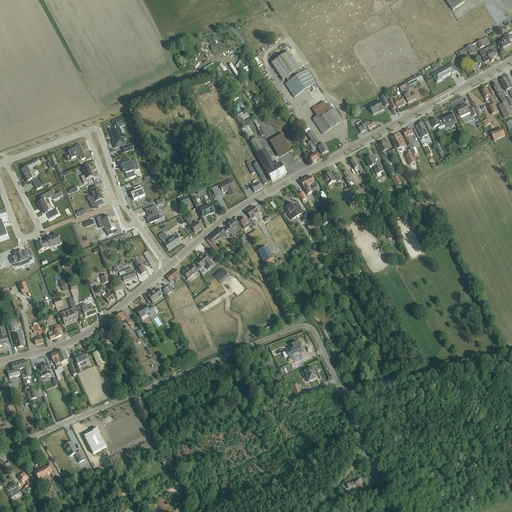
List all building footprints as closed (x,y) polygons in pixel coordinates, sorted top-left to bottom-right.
[(445,0),(453,11),(468,0),(445,0)] [(498,48),(499,49),(499,50),(500,50),(501,50),(502,49),(503,49),(504,49),(505,48),(506,48),(506,47),(508,46),(511,45),(509,41),(510,41),(511,40),(510,39),(509,38),(510,38),(510,37),(509,35),(508,34),(507,35),(504,37),(505,38),(505,40),(504,40),(503,41),(504,41),(501,43),(500,44),(501,45),(499,46),(499,47),(498,47),(498,48)] [(470,56),(476,53),(472,46),(466,49),(468,52),(470,56)] [(493,59),(496,57),(495,55),(498,54),(494,46),(480,53),(485,63),(491,60),(492,62),(494,61),(493,59)] [(282,80),(299,69),(288,53),(271,64),(282,80)] [(203,66),(214,59),(213,57),(202,65),(203,66)] [(213,63),(216,62),(215,60),(203,65),(205,70),(214,66),(213,63)] [(452,76),(457,73),(453,64),(433,75),(437,84),(443,81),(442,80),(451,75),(452,76)] [(294,98),(315,83),(307,70),(285,85),(294,98)] [(415,78),(407,82),(408,83),(405,85),(404,83),(398,86),(401,91),(400,91),(403,97),(405,96),(408,103),(416,99),(414,95),(411,97),(409,94),(410,86),(418,82),(421,88),(426,86),(421,75),(416,78),(415,77),(415,78)] [(511,97),(511,89),(510,86),(509,86),(506,79),(501,82),(506,92),(509,91),(511,97)] [(505,120),(511,116),(511,113),(507,103),(503,94),(501,90),(498,84),(493,86),(496,93),(498,92),(499,95),(498,96),(500,100),(501,99),(503,105),(499,107),(505,120)] [(492,115),(498,112),(495,105),(496,105),(491,96),(490,96),(487,89),(482,92),(486,100),(489,99),(493,106),(489,108),(492,115)] [(380,98),(385,107),(389,105),(384,96),(380,98)] [(398,96),(393,99),(394,101),(398,109),(405,105),(401,98),(399,99),(398,96)] [(390,98),(387,99),(389,102),(393,110),(396,108),(393,100),(391,101),(390,98)] [(369,107),(373,116),(380,112),(380,113),(384,111),(379,101),(369,107)] [(323,135),(342,121),(334,109),(330,111),(324,102),(312,110),(317,117),(313,120),(323,135)] [(244,109),(241,103),(234,107),(237,113),(244,109)] [(461,107),(456,109),(460,116),(457,117),(461,125),(463,124),(461,119),(471,115),(469,112),(466,105),(461,107)] [(240,116),(242,121),(250,117),(248,112),(240,116)] [(437,119),(431,121),(434,128),(438,126),(439,127),(445,125),(447,129),(448,129),(449,129),(450,129),(451,128),(452,128),(452,127),(453,127),(454,126),(454,125),(453,123),(456,122),(452,113),(441,118),(442,119),(438,121),(437,119)] [(294,127),(300,123),(296,116),(289,120),(294,127)] [(125,139),(124,135),(122,136),(119,127),(125,125),(123,119),(113,123),(115,128),(114,129),(110,130),(112,136),(113,136),(115,142),(113,142),(115,148),(125,145),(123,140),(125,139)] [(369,130),(376,126),(373,122),(369,124),(367,121),(362,124),(358,127),(361,132),(365,130),(368,128),(369,130)] [(422,138),(429,135),(423,123),(416,127),(422,138)] [(248,125),(242,129),(247,138),(257,155),(257,156),(266,172),(267,172),(273,182),(286,174),(280,164),(274,167),(264,151),(256,138),(254,135),(253,135),(248,125)] [(494,142),(505,136),(502,129),(491,134),(494,142)] [(418,155),(418,154),(418,153),(416,148),(414,143),(412,144),(409,136),(413,134),(410,130),(403,133),(409,145),(408,146),(411,150),(414,156),(414,155),(415,157),(418,155)] [(321,146),(311,131),(307,134),(317,149),(318,148),(322,155),(327,152),(324,145),(321,146)] [(271,140),(280,159),(293,152),(283,134),(271,140)] [(397,136),(392,139),(395,145),(394,145),(397,150),(403,147),(400,142),(402,141),(400,137),(398,138),(397,136)] [(389,156),(392,155),(385,143),(379,146),(385,158),(389,156)] [(133,147),(132,144),(128,146),(126,146),(122,148),(123,150),(125,153),(134,150),(133,147)] [(80,145),(75,147),(76,148),(75,148),(68,151),(68,152),(69,154),(70,155),(67,156),(66,157),(66,159),(67,161),(71,160),(76,158),(79,157),(81,161),(82,160),(85,159),(82,152),(80,145)] [(416,162),(411,152),(405,155),(410,165),(416,162)] [(312,163),(317,160),(313,153),(308,156),(312,163)] [(377,175),(384,172),(379,162),(376,163),(373,157),(366,160),(370,169),(373,167),(377,175)] [(124,164),(121,165),(123,169),(124,169),(128,179),(136,176),(134,171),(135,170),(134,166),(138,165),(135,159),(130,161),(128,158),(123,161),(124,164)] [(22,170),(22,171),(23,173),(24,175),(23,175),(23,176),(24,176),(24,175),(25,176),(25,177),(24,177),(25,177),(25,178),(26,178),(26,179),(25,179),(25,180),(26,179),(27,180),(26,181),(27,181),(27,182),(28,182),(32,180),(32,181),(33,182),(35,181),(38,180),(37,178),(36,177),(35,178),(35,177),(34,178),(32,175),(33,174),(32,171),(31,169),(33,168),(37,165),(40,164),(39,162),(38,160),(34,162),(29,164),(25,166),(25,167),(26,168),(25,169),(24,170),(22,170)] [(361,175),(365,173),(361,166),(360,167),(356,160),(350,163),(354,170),(356,173),(359,171),(361,175)] [(252,174),(255,173),(249,162),(246,163),(252,174)] [(257,163),(253,165),(259,175),(264,185),(268,183),(262,173),(257,163)] [(81,177),(82,181),(84,184),(85,183),(87,183),(87,181),(86,180),(90,178),(93,177),(89,167),(85,168),(81,170),(83,173),(84,176),(82,177),(81,177)] [(333,176),(331,173),(327,175),(324,177),(326,180),(325,180),(326,183),(327,182),(329,185),(337,181),(338,183),(341,181),(338,174),(334,176),(333,176)] [(308,186),(309,186),(311,185),(313,190),(317,188),(314,182),(313,183),(310,177),(305,180),(306,181),(308,184),(308,185),(308,186)] [(402,184),(398,177),(394,179),(398,186),(400,185),(402,184)] [(253,185),(251,186),(255,192),(261,189),(258,182),(256,180),(252,183),(253,184),(253,185)] [(308,184),(306,181),(305,180),(300,182),(307,195),(312,193),(309,186),(308,186),(308,185),(308,184)] [(230,195),(235,193),(233,189),(234,189),(230,181),(220,186),(223,194),(228,191),(230,195)] [(132,196),(134,201),(145,196),(142,190),(141,190),(140,186),(135,188),(134,189),(134,190),(134,191),(135,192),(133,193),(132,194),(133,195),(133,196),(132,196)] [(212,190),(215,197),(222,194),(219,189),(218,190),(217,188),(218,187),(212,190)] [(89,202),(91,206),(92,209),(98,206),(97,202),(96,202),(100,201),(102,200),(103,200),(101,195),(98,189),(98,188),(94,189),(90,191),(91,193),(92,195),(94,200),(91,201),(89,202)] [(345,190),(353,203),(356,201),(349,188),(345,190)] [(358,188),(353,191),(356,196),(357,196),(358,198),(361,197),(360,194),(362,193),(358,188)] [(43,201),(38,203),(44,214),(52,210),(47,199),(55,195),(52,191),(41,197),(43,201)] [(179,200),(182,206),(189,203),(187,198),(179,200)] [(213,204),(201,209),(204,217),(216,212),(213,204)] [(292,204),(284,209),(291,220),(296,218),(295,216),(297,214),(298,216),(303,213),(298,205),(294,207),(292,204)] [(146,210),(145,210),(146,214),(147,214),(149,218),(147,219),(149,224),(161,219),(155,206),(146,210)] [(253,206),(245,212),(250,219),(251,220),(256,216),(256,215),(258,214),(253,206)] [(106,215),(96,219),(98,223),(102,222),(106,233),(107,232),(109,236),(108,236),(113,235),(111,231),(115,229),(110,217),(107,219),(106,215)] [(195,233),(201,229),(197,223),(193,225),(192,223),(190,218),(187,219),(189,224),(191,227),(195,233)] [(245,219),(240,222),(242,224),(241,225),(245,230),(247,228),(250,226),(253,229),(256,227),(251,220),(250,219),(247,221),(245,219)] [(325,227),(332,223),(329,219),(322,224),(325,227)] [(309,230),(315,227),(311,220),(307,222),(309,225),(306,226),(309,230)] [(221,229),(207,241),(217,253),(219,252),(213,244),(224,235),(226,237),(229,234),(234,235),(240,229),(232,221),(226,226),(228,228),(223,231),(221,229)] [(176,235),(170,240),(168,238),(164,233),(159,237),(162,242),(163,242),(164,244),(169,251),(181,243),(176,235)] [(42,242),(36,245),(39,252),(49,247),(50,248),(56,245),(56,246),(61,244),(57,235),(46,239),(47,241),(43,242),(42,242)] [(273,259),(267,247),(258,252),(264,264),(266,263),(273,259)] [(16,257),(10,259),(13,265),(18,262),(19,264),(27,260),(27,259),(32,257),(30,251),(24,253),(24,252),(15,256),(16,257)] [(150,265),(153,263),(147,252),(144,254),(150,265)] [(209,262),(210,262),(203,254),(201,257),(196,262),(201,269),(205,266),(208,270),(212,266),(209,262)] [(132,259),(134,262),(137,268),(141,275),(147,273),(143,266),(141,267),(137,259),(137,260),(135,257),(132,259)] [(145,267),(152,274),(155,270),(148,263),(145,267)] [(184,270),(182,273),(188,280),(196,273),(196,272),(198,270),(193,265),(191,267),(191,266),(185,271),(184,270)] [(216,276),(222,282),(227,278),(226,276),(229,274),(224,268),(216,276)] [(126,275),(122,276),(122,277),(123,279),(124,282),(135,277),(133,272),(133,273),(131,269),(125,271),(126,275)] [(177,277),(180,275),(175,270),(168,275),(170,277),(167,279),(170,283),(175,279),(177,281),(179,279),(177,277)] [(138,278),(126,280),(128,289),(140,286),(138,278)] [(59,282),(63,292),(68,290),(64,280),(59,282)] [(25,282),(19,285),(23,294),(29,293),(25,282)] [(163,290),(167,296),(174,291),(169,285),(163,290)] [(9,295),(7,288),(0,290),(0,292),(2,297),(9,295)] [(153,303),(162,296),(158,290),(148,296),(152,303),(153,303)] [(109,304),(115,300),(108,292),(106,294),(105,293),(101,295),(109,304)] [(61,299),(53,302),(55,307),(63,305),(61,299)] [(75,317),(78,315),(73,300),(69,301),(73,312),(62,316),(65,325),(77,321),(75,317)] [(76,308),(80,317),(84,315),(85,318),(96,313),(95,311),(96,311),(95,310),(94,308),(93,308),(92,306),(92,305),(87,307),(85,304),(79,307),(76,308)] [(155,307),(152,309),(151,306),(148,308),(145,305),(142,307),(142,308),(136,311),(141,318),(147,314),(148,316),(155,312),(156,314),(158,312),(155,307)] [(132,322),(124,312),(115,319),(119,324),(121,322),(123,325),(127,322),(128,324),(132,322)] [(34,327),(31,328),(32,331),(35,330),(35,332),(37,332),(38,336),(42,335),(40,326),(39,326),(38,323),(33,324),(34,327)] [(51,329),(53,335),(49,336),(50,340),(62,336),(60,333),(62,333),(60,329),(56,330),(55,328),(51,329)] [(123,330),(128,340),(132,338),(128,328),(123,330)] [(104,345),(104,346),(105,345),(106,345),(109,342),(108,341),(115,337),(109,329),(106,331),(105,330),(99,334),(103,340),(102,340),(104,343),(103,344),(104,345)] [(14,336),(17,349),(24,347),(23,343),(24,343),(22,334),(14,336)] [(35,346),(43,344),(42,338),(41,337),(36,338),(36,339),(34,339),(35,346)] [(301,353),(302,354),(300,349),(299,349),(298,347),(289,350),(289,351),(286,352),(289,358),(301,353)] [(98,367),(106,364),(100,351),(93,354),(98,367)] [(64,352),(57,355),(61,364),(62,367),(69,364),(68,361),(64,352)] [(77,365),(88,360),(85,352),(78,355),(77,354),(73,355),(77,365)] [(61,364),(57,355),(56,354),(52,356),(52,357),(51,358),(53,363),(54,362),(57,370),(55,371),(59,382),(62,380),(59,375),(60,375),(59,374),(64,372),(62,367),(61,364)] [(26,361),(19,363),(20,370),(24,369),(26,373),(22,374),(24,379),(31,377),(26,361)] [(20,370),(19,363),(12,365),(13,372),(8,373),(9,379),(20,376),(19,370),(20,370)] [(76,374),(77,374),(73,364),(69,366),(73,376),(76,374)] [(46,376),(47,376),(50,375),(49,371),(48,365),(40,367),(41,370),(39,371),(41,378),(46,376)] [(290,365),(279,370),(282,376),(293,371),(290,365)] [(304,380),(306,379),(308,383),(317,379),(312,369),(301,373),(304,380)] [(296,383),(290,386),(294,396),(301,394),(296,383)] [(93,432),(84,437),(93,454),(107,448),(100,435),(100,434),(98,429),(93,432)] [(72,443),(64,447),(67,454),(68,454),(69,457),(74,455),(79,464),(85,461),(81,452),(77,454),(76,450),(75,448),(74,448),(72,443)] [(173,462),(172,459),(170,460),(169,457),(161,461),(164,467),(172,463),(172,462),(173,462)] [(53,478),(55,476),(49,465),(40,471),(34,474),(38,480),(43,477),(50,473),(53,478)] [(24,473),(20,476),(22,479),(20,480),(22,483),(26,481),(28,484),(24,487),(25,489),(33,484),(28,476),(26,477),(24,473)] [(350,483),(346,485),(348,490),(363,483),(361,479),(350,484),(350,483)] [(5,489),(11,499),(19,494),(13,484),(5,489)] [(125,507),(130,504),(135,501),(131,494),(126,497),(122,499),(125,507)]
